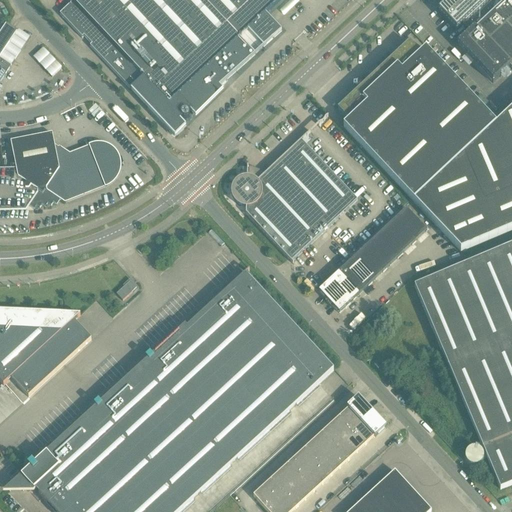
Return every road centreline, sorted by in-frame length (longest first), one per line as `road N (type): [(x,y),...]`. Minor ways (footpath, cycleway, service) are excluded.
road 1 (unclassified): [(490,511),(189,183)]
road 2 (tertiary): [(384,0),(189,183)]
road 3 (tertiary): [(189,183),(103,238),(0,259)]
road 4 (unclassified): [(189,183),(93,81)]
